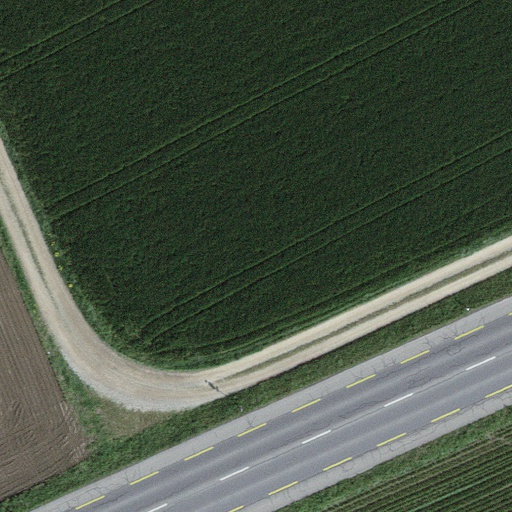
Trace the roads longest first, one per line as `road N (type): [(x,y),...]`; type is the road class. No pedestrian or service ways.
road 1 (track): [(511,253),(223,382),(148,394),(76,345),(0,178)]
road 2 (primary): [(174,511),(511,358)]
